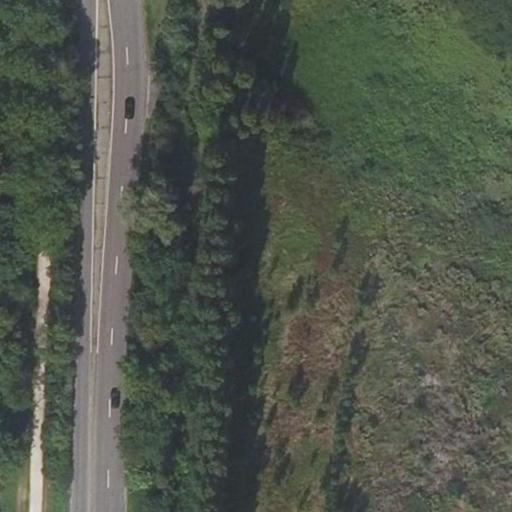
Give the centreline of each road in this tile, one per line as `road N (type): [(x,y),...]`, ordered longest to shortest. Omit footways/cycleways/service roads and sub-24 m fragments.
road 1 (secondary): [(109,511),(128,90),(123,0)]
road 2 (secondary): [(90,0),(82,511)]
